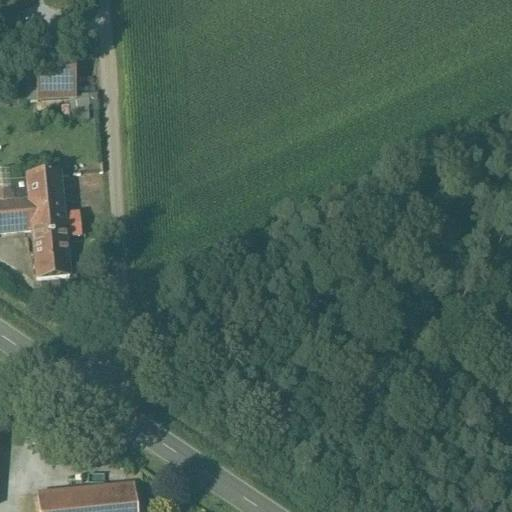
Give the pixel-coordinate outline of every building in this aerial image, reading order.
[(72,61),(36,63),(37,77),(38,95),(73,93),(72,61)] [(36,63),(23,64),(24,77),(37,77),(36,63)] [(58,179),(26,182),(28,207),(0,209),(0,236),(31,234),(35,283),(68,280),(64,240),(62,218),(58,179)] [(75,216),(62,218),(64,240),(77,239),(75,216)] [(134,511),(132,489),(36,499),(37,511),(134,511)]
